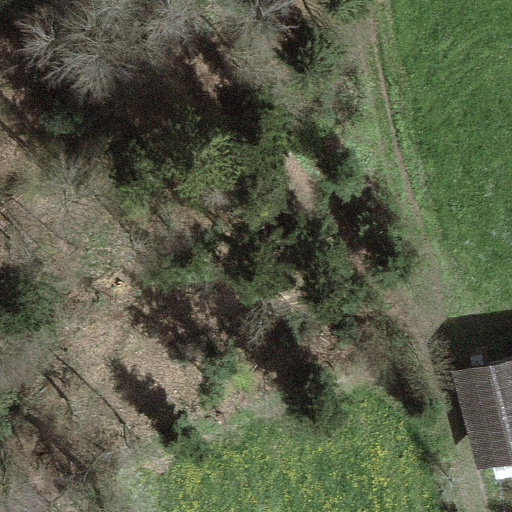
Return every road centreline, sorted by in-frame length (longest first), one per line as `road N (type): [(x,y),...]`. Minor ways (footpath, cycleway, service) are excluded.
road 1 (track): [(162,0),(437,358)]
road 2 (track): [(360,0),(385,156),(437,358)]
